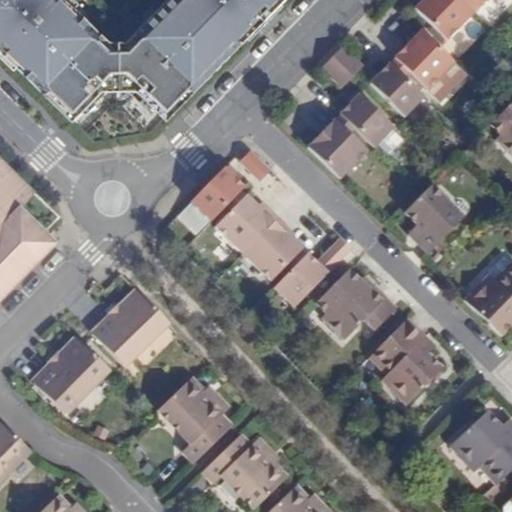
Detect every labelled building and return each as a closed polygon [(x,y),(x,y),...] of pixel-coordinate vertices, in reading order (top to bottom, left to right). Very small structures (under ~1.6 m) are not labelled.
[(0,0),(0,52),(17,69),(21,65),(47,90),(43,94),(68,119),(97,89),(136,90),(165,118),(167,117),(190,93),(185,89),(244,29),(248,33),(258,24),(245,11),(252,4),(265,16),(280,0),(177,0),(136,42),(132,38),(124,46),(108,46),(100,38),(96,43),(70,17),(75,13),(61,0),(0,0)] [(169,0),(132,38),(136,42),(177,0),(169,0)] [(477,17),(459,0),(431,0),(418,14),(450,45),(477,17)] [(459,0),(477,17),(494,0),(459,0)] [(252,4),(246,10),(245,11),(258,24),(258,23),(265,16),(252,4)] [(100,38),(75,13),(70,17),(96,43),(100,38)] [(190,93),(191,92),(248,33),(244,29),(185,89),(190,93)] [(453,63),(421,32),(394,59),(410,75),(426,91),(453,63)] [(346,51),(342,48),(336,54),(332,59),(352,78),(362,68),(346,51)] [(352,78),(332,59),(325,65),(321,69),(325,73),(341,89),(352,78)] [(394,59),(389,65),(404,80),(410,75),(394,59)] [(21,65),(17,69),(43,94),(47,90),(21,65)] [(404,80),(389,65),(369,84),(403,118),(423,98),(404,80)] [(359,95),(339,115),(355,131),(373,149),(393,129),(359,95)] [(511,103),(504,112),(489,126),(500,136),(496,140),(511,156),(511,103)] [(334,121),(349,136),(355,131),(339,115),(334,121)] [(307,149),(339,180),(366,153),(349,136),(334,121),(307,149)] [(253,155),(250,153),(240,163),(255,178),(260,182),(267,175),(270,172),(253,155)] [(0,302),(56,245),(49,238),(20,210),(35,194),(5,166),(0,160),(0,302)] [(224,169),(190,204),(210,223),(226,207),(242,191),(244,189),(224,169)] [(421,196),(403,215),(415,227),(422,233),(412,242),(427,256),(463,218),(431,186),(421,196)] [(242,191),(226,207),(231,212),(247,196),(242,191)] [(215,228),(243,255),(274,223),(247,196),(231,212),(215,228)] [(274,223),(243,255),(270,282),(287,266),(302,250),(274,223)] [(422,233),(415,227),(406,236),(412,242),(422,233)] [(333,269),(350,250),(346,246),(340,240),(322,258),(333,269)] [(302,250),(287,266),(292,271),(307,255),(302,250)] [(484,272),(459,297),(496,333),(510,319),(511,317),(511,265),(510,263),(499,252),(481,270),(484,272)] [(292,271),(274,289),(293,309),(327,275),(307,255),(292,271)] [(349,270),(315,305),(325,315),(321,320),(343,342),(363,322),(374,332),(396,309),(384,298),(375,289),(368,282),(365,286),(349,270)] [(123,368),(168,324),(136,292),(119,309),(120,309),(112,317),(111,316),(91,335),(123,368)] [(108,313),(111,316),(112,317),(120,309),(119,309),(116,305),(108,313)] [(418,346),(425,337),(407,320),(371,356),(389,373),(386,377),(381,382),(406,407),(442,369),(428,355),(418,346)] [(436,348),(425,337),(418,346),(428,355),(436,348)] [(108,371),(76,339),(59,356),(60,357),(52,366),(51,365),(32,384),(64,415),(108,371)] [(60,357),(59,356),(56,353),(48,361),(51,365),(52,366),(60,357)] [(371,356),(368,360),(386,377),(389,373),(371,356)] [(192,466),(229,430),(219,418),(222,416),(201,395),(189,382),(156,413),(189,446),(181,454),(192,466)] [(201,395),(222,416),(227,410),(207,389),(201,395)] [(500,482),(511,471),(511,436),(502,427),(488,412),(451,448),(476,474),(481,469),(485,466),(500,482)] [(511,436),(511,421),(510,419),(502,427),(511,436)] [(0,481),(29,452),(0,423),(0,481)] [(249,450),(238,439),(200,475),(212,486),(220,478),(252,511),(284,480),(272,467),(252,447),(249,450)] [(257,442),(252,447),(272,467),(277,462),(257,442)] [(481,469),(497,485),(500,482),(485,466),(481,469)] [(317,511),(307,501),(295,488),(269,511),(317,511)] [(72,511),(71,510),(58,496),(41,511),(72,511)] [(328,511),(313,496),(307,501),(317,511),(328,511)]
